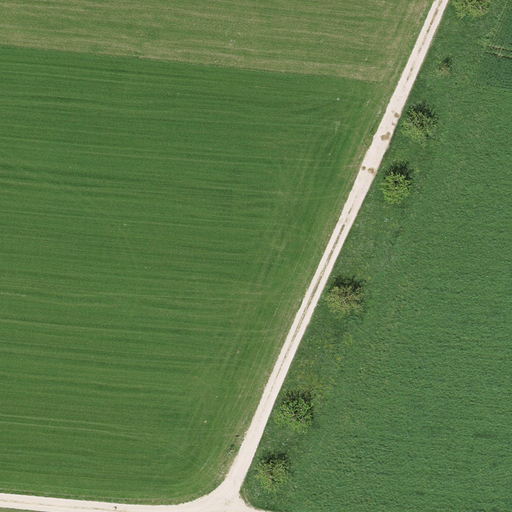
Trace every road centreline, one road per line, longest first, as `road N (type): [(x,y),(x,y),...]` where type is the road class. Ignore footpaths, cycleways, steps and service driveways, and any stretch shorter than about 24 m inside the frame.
road 1 (track): [(221,511),(442,0)]
road 2 (track): [(0,493),(219,511)]
